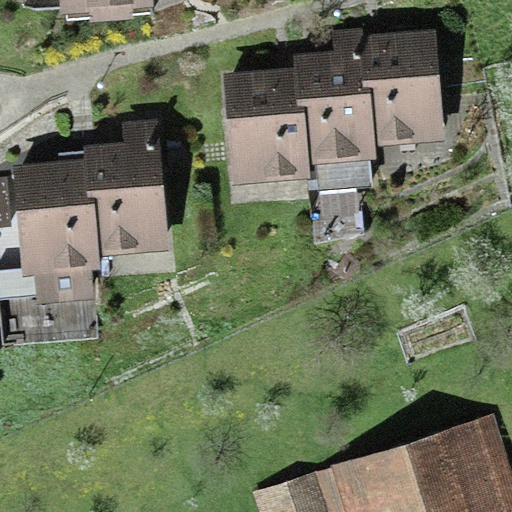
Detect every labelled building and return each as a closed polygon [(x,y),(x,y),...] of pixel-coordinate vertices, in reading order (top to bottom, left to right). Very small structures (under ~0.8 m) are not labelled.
[(73,0),(73,26),(149,28),(149,0),(73,0)] [(376,68),(377,150),(443,149),(442,45),(375,46),(376,68)] [(314,85),(315,166),(377,165),(377,150),(376,68),(313,68),(314,85)] [(314,85),(242,86),(244,194),(315,192),(315,166),(314,85)] [(89,172),(98,262),(167,254),(156,150),(87,157),(89,172)] [(89,172),(14,180),(26,287),(36,286),(39,315),(96,309),(93,280),(100,279),(98,262),(89,172)] [(511,511),(511,487),(494,431),(358,474),(369,511),(511,511)] [(323,511),(316,488),(258,507),(259,511),(323,511)]
